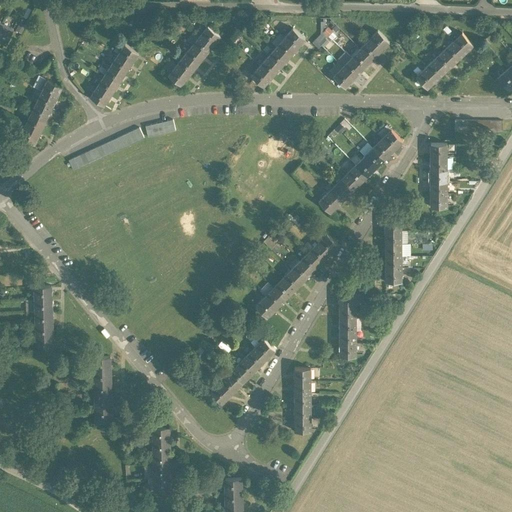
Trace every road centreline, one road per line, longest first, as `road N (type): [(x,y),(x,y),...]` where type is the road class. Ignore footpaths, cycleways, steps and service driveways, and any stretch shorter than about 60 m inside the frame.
road 1 (residential): [(511,140),(277,511)]
road 2 (residential): [(229,453),(426,122),(424,103)]
road 3 (residential): [(2,196),(194,430),(229,453)]
road 4 (residential): [(424,103),(204,99),(101,123)]
road 5 (residential): [(101,123),(71,88),(47,0)]
road 6 (residential): [(2,196),(51,152),(101,123)]
